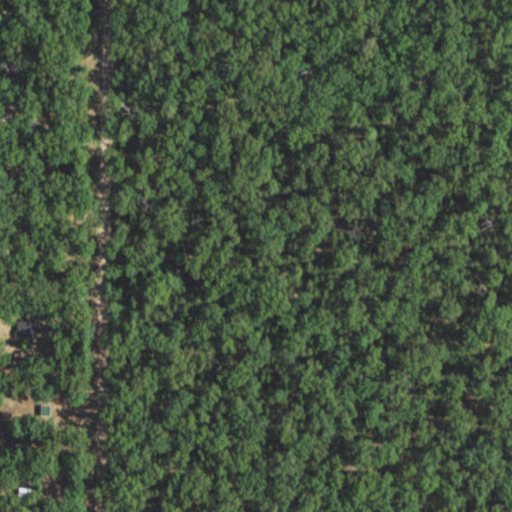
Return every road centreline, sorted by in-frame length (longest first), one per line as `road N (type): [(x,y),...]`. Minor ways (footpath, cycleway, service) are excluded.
road 1 (residential): [(95,511),(93,0)]
road 2 (residential): [(93,32),(79,21),(21,34),(0,55),(30,244),(94,245)]
